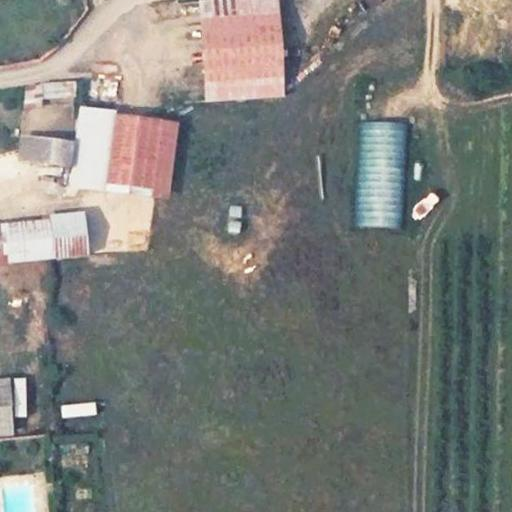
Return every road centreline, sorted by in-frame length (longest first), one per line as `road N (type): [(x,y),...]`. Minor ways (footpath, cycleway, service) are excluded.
road 1 (track): [(511,104),(464,106),(433,86),(429,0)]
road 2 (residential): [(0,79),(60,64),(125,0)]
